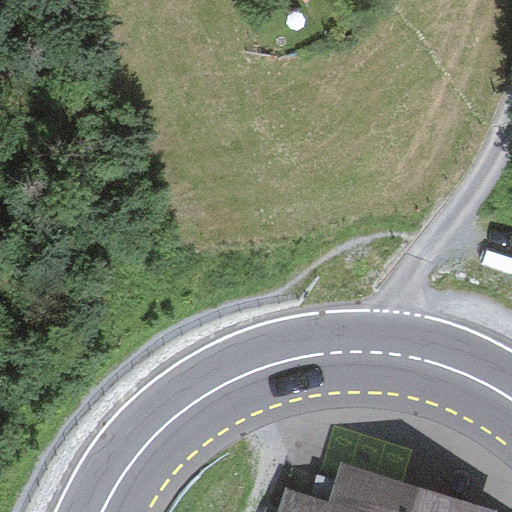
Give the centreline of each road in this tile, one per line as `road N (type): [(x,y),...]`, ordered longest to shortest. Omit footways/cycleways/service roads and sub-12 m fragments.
road 1 (primary): [(511,399),(451,368),(381,351),(295,359),(224,384),(166,424),(102,511)]
road 2 (track): [(434,240),(485,171),(511,111)]
road 3 (track): [(381,351),(434,240)]
